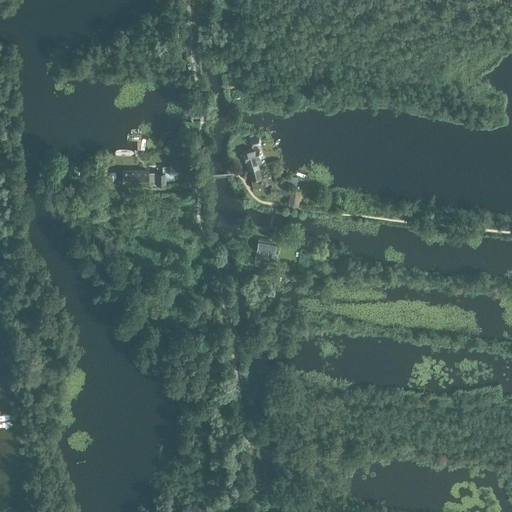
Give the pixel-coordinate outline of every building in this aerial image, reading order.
[(248,170),(263,166),(258,148),(243,151),(248,170)] [(182,173),(182,161),(170,161),(170,166),(163,166),(163,172),(149,172),(149,170),(123,170),(123,184),(166,184),(166,178),(173,178),(173,173),(182,173)] [(265,174),(263,166),(248,170),(253,188),(268,184),(267,183),(271,182),(273,187),(271,188),(271,193),(279,193),(279,188),(280,188),(281,188),(281,181),(274,181),(273,179),(271,179),(270,175),(268,176),(267,173),(265,174)] [(279,188),(279,193),(279,194),(290,195),(288,204),(298,206),(300,190),(281,188),(280,188),(279,188)] [(274,248),(276,241),(259,238),(258,243),(251,241),(248,256),(255,258),(254,265),(267,267),(270,251),(277,253),(278,249),(274,248)]
